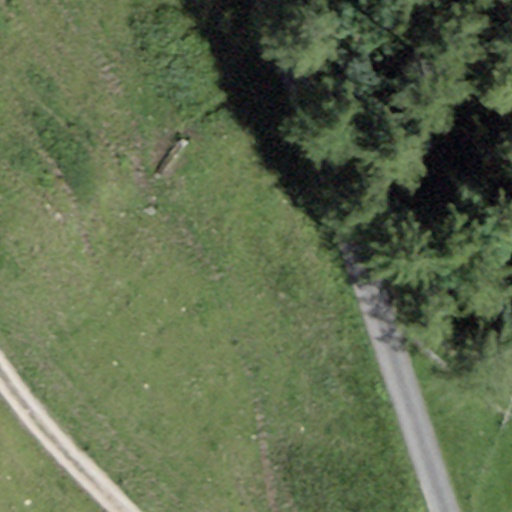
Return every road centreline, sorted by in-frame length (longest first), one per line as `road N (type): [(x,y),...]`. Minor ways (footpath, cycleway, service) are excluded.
road 1 (unclassified): [(260,0),(446,511)]
road 2 (track): [(367,282),(511,411)]
road 3 (track): [(123,511),(49,439),(0,375)]
